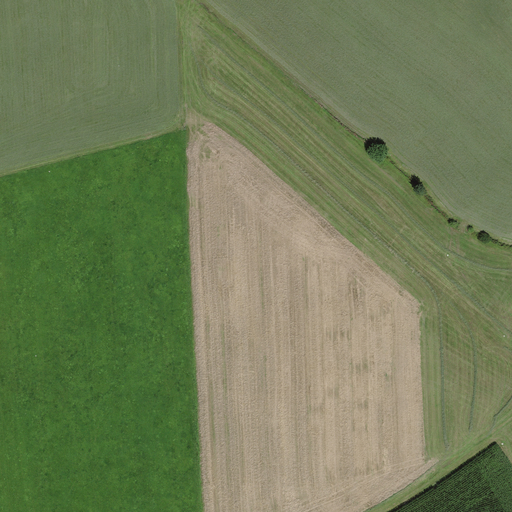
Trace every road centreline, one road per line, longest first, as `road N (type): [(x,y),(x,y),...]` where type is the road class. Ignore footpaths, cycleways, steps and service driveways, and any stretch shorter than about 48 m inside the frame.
road 1 (track): [(375,511),(511,419)]
road 2 (track): [(466,217),(457,256),(490,302),(511,314)]
